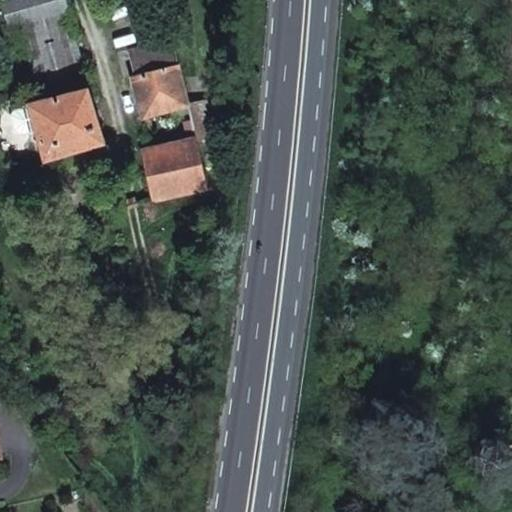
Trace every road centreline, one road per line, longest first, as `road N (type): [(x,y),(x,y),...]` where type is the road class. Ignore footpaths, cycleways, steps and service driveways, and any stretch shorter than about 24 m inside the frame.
road 1 (trunk): [(267,511),(312,192),(326,0)]
road 2 (trunk): [(288,0),(277,162),(232,511)]
